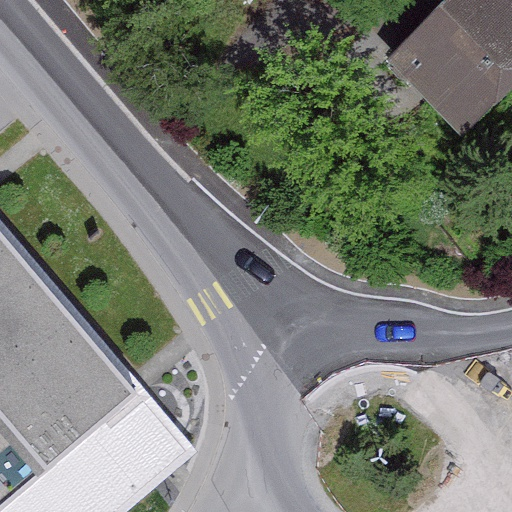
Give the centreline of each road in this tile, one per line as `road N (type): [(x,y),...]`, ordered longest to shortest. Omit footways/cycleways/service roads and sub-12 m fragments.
road 1 (secondary): [(372,322),(272,262),(181,180),(75,103)]
road 2 (secondary): [(75,103),(215,301),(252,415)]
road 3 (secondary): [(372,322),(332,329),(296,348),(268,378),(252,415)]
